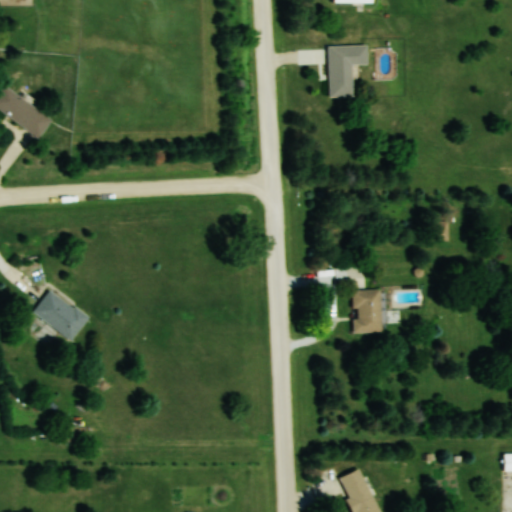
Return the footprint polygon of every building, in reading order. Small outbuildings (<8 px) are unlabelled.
[(327,97),(352,96),(351,65),(366,64),(366,45),(326,45),(327,97)] [(0,88),(0,111),(37,138),(50,119),(3,84),(0,88)] [(429,222),(429,240),(448,240),(448,222),(429,222)] [(71,340),(87,317),(48,289),(32,313),(71,340)] [(351,332),(379,332),(379,289),(351,289),(351,332)] [(511,452),(503,453),(503,471),(511,471),(511,452)] [(353,511),(378,511),(359,467),(338,476),(353,511)]
